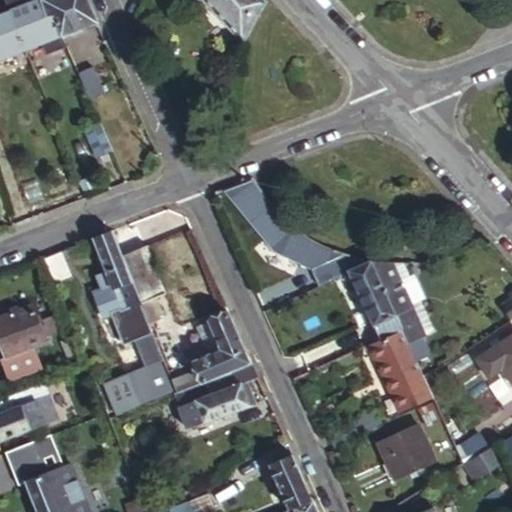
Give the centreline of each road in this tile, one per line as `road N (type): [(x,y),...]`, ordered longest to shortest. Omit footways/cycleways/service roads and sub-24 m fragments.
road 1 (residential): [(339,511),(190,181)]
road 2 (residential): [(190,181),(398,99)]
road 3 (residential): [(0,250),(190,181)]
road 4 (residential): [(190,181),(108,0)]
road 5 (residential): [(511,230),(398,99)]
road 6 (residential): [(398,99),(306,0)]
road 7 (residential): [(398,99),(511,56)]
